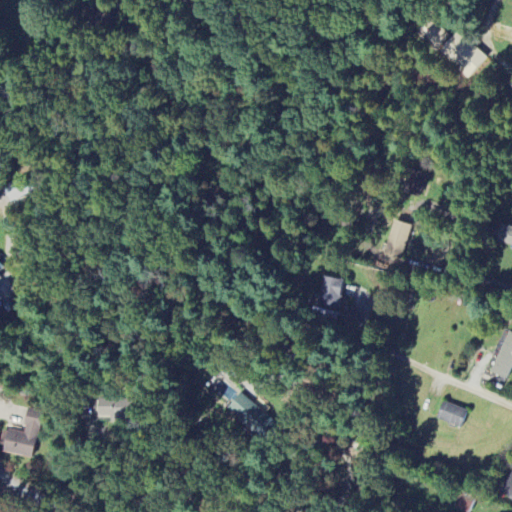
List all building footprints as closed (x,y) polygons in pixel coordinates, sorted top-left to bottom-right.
[(92,24),(102,33),(116,16),(106,7),(92,24)] [(451,40),(432,20),(419,33),(437,53),(451,40)] [(470,80),(488,61),(459,33),(441,52),(470,80)] [(428,175),(411,171),(406,194),(423,198),(428,175)] [(511,248),(511,228),(500,226),(495,244),(511,248)] [(338,310),(343,282),(323,278),(318,306),(338,310)] [(506,382),(511,367),(511,334),(508,333),(489,374),(506,382)] [(228,414),(267,436),(277,419),(237,397),(228,414)] [(101,422),(128,418),(125,401),(98,406),(101,422)] [(461,429),(467,411),(443,402),(436,420),(461,429)] [(36,459),(45,412),(28,409),(24,433),(5,430),(1,453),(36,459)] [(511,474),(499,492),(511,501),(511,474)] [(472,511),(472,498),(456,499),(456,511),(472,511)]
